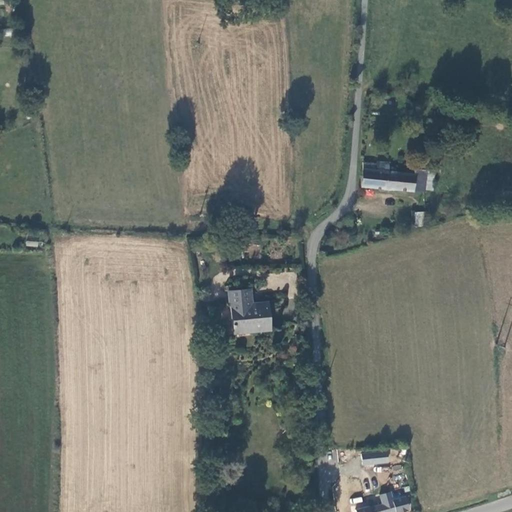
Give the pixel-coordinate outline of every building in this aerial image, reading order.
[(360,163),(357,186),(422,191),(422,189),(423,170),(423,169),(412,168),(411,173),(385,171),(386,161),(374,160),(373,164),(360,163)] [(431,170),(423,170),(422,189),(429,189),(431,170)] [(423,226),(423,211),(414,211),(414,226),(423,226)] [(225,290),(229,331),(267,328),(265,302),(248,304),(246,288),(225,290)] [(389,463),(388,449),(361,452),(362,465),(389,463)] [(389,500),(387,492),(376,494),(379,504),(366,507),(367,511),(391,511),(393,511),(395,511),(405,510),(402,497),(389,500)]
